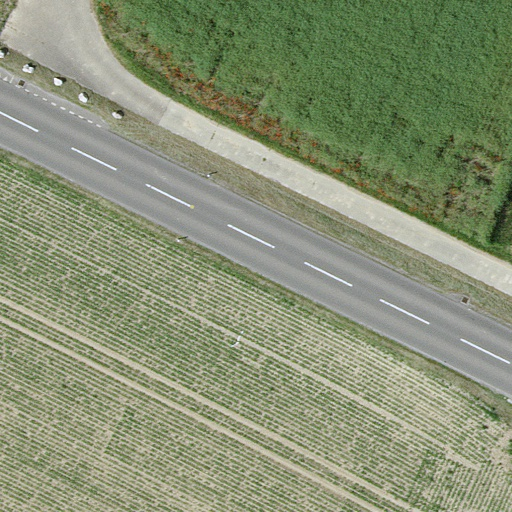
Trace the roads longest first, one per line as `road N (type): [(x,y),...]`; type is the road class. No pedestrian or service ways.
road 1 (track): [(511,280),(32,40),(50,0)]
road 2 (secondary): [(0,113),(511,364)]
